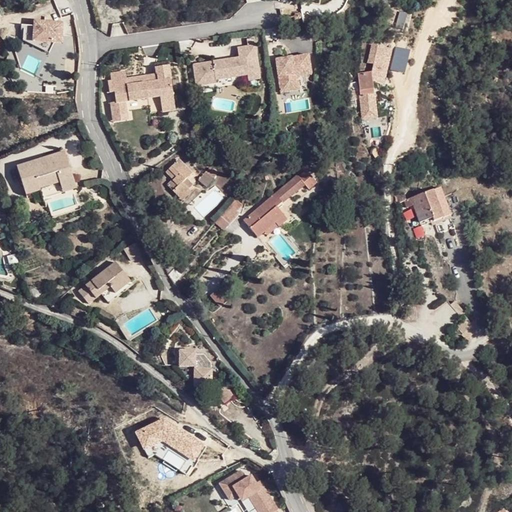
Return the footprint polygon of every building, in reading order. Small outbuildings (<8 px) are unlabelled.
[(31,25),(22,25),(22,43),(62,43),(63,21),(31,20),(31,25)] [(384,31),(392,33),(394,28),(393,27),(386,25),(384,31)] [(375,90),(374,81),(383,84),(391,49),(372,44),(365,74),(358,74),(360,92),(375,90)] [(258,70),(255,47),(237,49),(239,60),(193,66),(196,87),(215,84),(215,80),(248,75),(247,71),(258,70)] [(276,61),(281,94),(293,92),(291,76),(306,74),(311,73),(309,56),(276,61)] [(132,86),(131,80),(126,80),(111,82),(107,83),(109,94),(114,93),(115,103),(110,104),(113,123),(127,121),(125,110),(160,104),(161,113),(174,111),(168,66),(155,68),(157,82),(132,86)] [(258,70),(247,71),(248,75),(249,81),(259,79),(258,70)] [(125,73),(110,75),(111,82),(126,80),(125,73)] [(291,76),(293,92),(308,90),(306,74),(291,76)] [(375,90),(360,92),(362,112),(374,111),(372,95),(375,95),(375,90)] [(174,111),(161,113),(162,119),(175,117),(174,111)] [(127,121),(113,123),(114,130),(128,128),(127,121)] [(39,200),(62,193),(60,186),(72,183),(62,152),(15,168),(24,196),(37,193),(39,200)] [(178,198),(187,189),(182,184),(191,174),(178,160),(169,170),(176,177),(172,181),(166,186),(178,198)] [(176,177),(169,170),(165,173),(172,181),(176,177)] [(206,187),(214,179),(206,172),(199,181),(206,187)] [(308,190),(316,184),(306,172),(298,178),(297,176),(243,221),(258,239),(264,233),(275,224),(278,228),(286,220),(276,208),(281,204),(283,205),(305,186),(308,190)] [(75,189),(72,183),(60,186),(62,193),(75,189)] [(410,199),(412,206),(418,224),(432,219),(433,221),(450,216),(440,188),(410,199)] [(187,189),(178,198),(181,201),(190,192),(187,189)] [(412,206),(410,199),(402,201),(405,209),(412,206)] [(241,206),(234,200),(220,217),(229,225),(239,214),(236,212),(241,206)] [(275,224),(264,233),(267,237),(278,228),(275,224)] [(114,262),(76,291),(85,302),(98,293),(107,302),(132,283),(114,262)] [(410,279),(402,281),(404,290),(412,289),(410,279)] [(439,328),(464,316),(455,299),(431,311),(439,328)] [(452,330),(461,336),(468,329),(466,326),(462,322),(452,330)] [(468,329),(461,336),(465,340),(473,334),(474,329),(469,324),(466,326),(468,329)] [(193,352),(177,351),(177,368),(192,368),(191,388),(209,388),(209,370),(209,365),(201,355),(193,355),(193,352)] [(226,390),(215,389),(217,397),(221,402),(230,396),(226,390)] [(251,476),(245,480),(240,472),(220,483),(229,499),(238,493),(243,500),(249,497),(259,490),(251,476)] [(278,511),(264,488),(249,497),(257,511),(278,511)]
